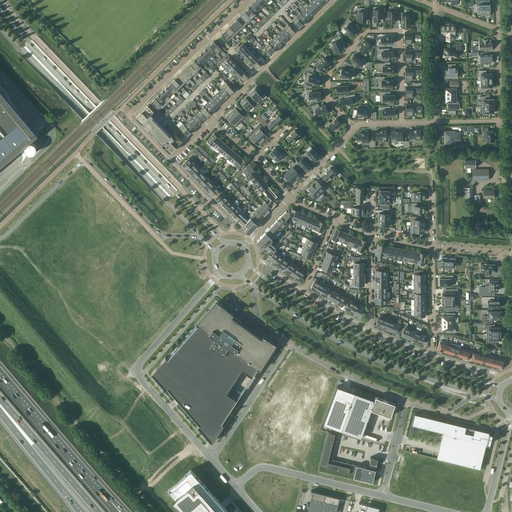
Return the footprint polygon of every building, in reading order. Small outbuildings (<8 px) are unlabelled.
[(255,0),(252,3),(254,5),(259,10),(263,7),(261,5),(261,4),(256,0),(255,0)] [(490,16),(490,4),(485,4),(485,1),(490,1),(490,0),(476,1),(477,1),(478,13),(490,14),(490,16)] [(315,12),(318,8),(312,1),(308,5),(315,12)] [(252,3),(249,7),(255,14),(259,10),(254,5),(252,3)] [(304,8),(311,15),(315,12),(308,5),(304,8)] [(373,6),(373,20),(380,20),(380,12),(383,12),(383,6),(379,6),(373,6)] [(246,9),(245,11),(251,18),(252,18),(255,14),(249,7),(246,9)] [(394,7),(394,10),(388,11),(388,22),(395,22),(394,14),(397,14),(397,7),(394,7)] [(311,15),(304,8),(300,12),(307,19),(311,15)] [(358,8),(358,15),(357,15),(357,21),(366,21),(365,17),(368,17),(368,9),(365,9),(365,8),(358,8)] [(245,11),(241,15),(248,22),(247,22),(249,23),(253,19),(252,18),(251,18),(245,11)] [(296,16),(303,23),(307,19),(300,12),(296,16)] [(402,12),(399,12),(399,18),(402,18),(402,25),(410,25),(410,19),(409,19),(409,13),(402,13),(402,12)] [(244,25),(247,22),(248,22),(241,15),(237,18),(244,25)] [(303,23),(296,16),(292,20),(299,27),(303,23)] [(237,18),(233,22),(240,29),(241,31),(244,27),(245,26),(244,25),(237,18)] [(344,28),(340,31),(344,34),(346,32),(350,36),(356,30),(351,25),(353,23),(349,18),(344,22),(347,25),(344,28)] [(233,22),(229,26),(236,33),(237,31),(240,29),(233,22)] [(288,24),(284,28),(291,35),(295,31),(288,24)] [(441,35),(446,35),(446,37),(446,40),(454,40),(454,35),(455,35),(455,26),(449,26),(449,24),(445,24),(445,26),(441,26),(441,35)] [(229,26),(225,30),(232,37),(233,35),(236,33),(229,26)] [(287,39),(291,35),(284,28),(280,32),(287,39)] [(232,37),(225,30),(221,34),(228,41),(232,37)] [(280,32),(276,35),(283,42),(287,39),(280,32)] [(420,32),(405,32),(405,44),(412,43),(412,38),(421,37),(420,32)] [(281,44),(283,42),(276,35),(272,39),(279,46),(281,44)] [(336,40),(332,42),(334,46),(332,47),(335,52),(343,49),(340,42),(342,41),(340,35),(335,38),(336,40)] [(384,43),(393,43),(393,37),(381,37),(381,43),(378,43),(378,46),(384,46),(384,43)] [(272,39),(269,43),(275,50),(279,46),(272,39)] [(360,44),(362,45),(359,48),(362,51),(360,53),(365,57),(367,54),(365,53),(371,45),(365,39),(360,44)] [(479,45),(479,46),(479,50),(491,49),(492,49),(492,41),(491,41),(488,41),(488,40),(482,40),(483,40),(483,41),(479,41),(479,45)] [(216,52),(217,53),(221,49),(215,43),(213,41),(209,45),(216,52)] [(236,49),(240,53),(247,47),(243,43),(236,49)] [(271,54),(275,50),(269,43),(264,47),(265,47),(267,50),(271,54)] [(461,44),(453,44),(453,47),(452,47),(452,48),(443,48),(443,52),(442,52),(442,58),(445,58),(446,58),(457,58),(457,52),(458,52),(458,48),(461,48),(461,44)] [(206,49),(212,56),(216,52),(209,45),(206,49)] [(247,47),(240,53),(244,57),(252,49),(249,45),(247,46),(247,47)] [(385,48),(379,48),(379,52),(382,52),(382,58),(382,61),(389,61),(389,58),(394,58),(393,51),(389,51),(389,48),(385,48)] [(202,52),(208,59),(212,56),(206,49),(202,52)] [(244,57),(248,61),(255,54),(256,53),(252,49),(244,57)] [(405,62),(415,61),(415,55),(421,55),(421,50),(409,50),(405,50),(405,55),(405,62)] [(198,56),(205,63),(208,59),(202,52),(198,56)] [(259,58),(255,54),(248,61),(252,65),(259,58)] [(354,54),(350,59),(360,68),(364,63),(365,64),(367,61),(362,57),(360,60),(354,54)] [(491,55),(480,56),(480,63),(484,63),(484,66),(489,66),(489,63),(492,62),(491,55)] [(194,60),(201,67),(205,63),(198,56),(195,59),(194,60)] [(224,69),(233,61),(229,57),(227,59),(223,63),(220,65),(223,67),(224,69)] [(328,66),(326,65),(329,62),(324,57),(317,65),(324,71),(328,66)] [(259,58),(252,65),(256,69),(263,62),(259,58)] [(190,64),(197,71),(201,67),(194,60),(190,64)] [(236,65),(233,61),(224,69),(228,73),(230,72),(229,71),(236,65)] [(387,74),(393,74),(393,66),(385,66),(385,63),(379,63),(379,69),(383,69),(383,73),(387,73),(387,74)] [(186,67),(193,74),(197,71),(190,64),(186,67)] [(448,64),(448,70),(445,70),(445,78),(457,78),(457,70),(456,70),(456,64),(448,64)] [(229,71),(230,72),(233,75),(240,69),(236,65),(229,71)] [(182,71),(189,78),(193,74),(186,67),(182,71)] [(339,77),(345,79),(345,77),(350,79),(351,75),(354,76),(356,70),(354,68),(350,67),(349,71),(342,69),(339,77)] [(421,68),(405,68),(406,80),(412,79),(412,73),(421,73),(421,68)] [(244,72),(240,69),(233,75),(237,79),(244,72)] [(481,80),(493,80),(493,76),(492,76),(492,73),(484,73),(484,70),(478,70),(479,76),(481,76),(481,80)] [(178,75),(185,82),(189,78),(182,71),(178,75)] [(248,76),(244,72),(237,79),(241,83),(248,76)] [(305,81),(318,86),(320,79),(312,77),(313,74),(307,72),(306,75),(307,75),(305,81)] [(175,79),(181,86),(185,82),(178,75),(177,76),(175,79)] [(385,80),(385,77),(378,77),(379,87),(386,87),(386,88),(392,88),(392,79),(385,80)] [(171,82),(177,89),(181,86),(175,79),(171,82)] [(493,80),(481,80),(481,87),(479,87),(479,90),(485,90),(485,87),(492,87),(492,84),(493,84),(493,80)] [(0,164),(22,147),(25,150),(25,151),(26,151),(26,152),(27,152),(27,153),(28,153),(29,153),(29,154),(30,154),(31,154),(32,153),(33,153),(34,152),(35,151),(35,150),(36,150),(36,149),(36,148),(36,147),(36,146),(35,145),(34,144),(33,143),(32,143),(32,142),(31,142),(30,142),(29,142),(28,143),(27,143),(27,142),(37,133),(23,116),(7,98),(10,95),(0,82),(0,164)] [(167,86),(174,93),(176,91),(177,89),(171,82),(167,86)] [(223,87),(230,94),(234,90),(231,88),(230,86),(227,84),(226,82),(221,86),(223,87)] [(451,88),(445,88),(445,95),(456,95),(457,95),(457,88),(459,88),(459,85),(451,85),(451,88)] [(163,90),(170,97),(174,93),(167,86),(163,90)] [(422,91),(421,86),(406,86),(406,97),(413,97),(413,91),(422,91)] [(226,98),(230,94),(223,87),(219,91),(226,98)] [(255,99),(253,101),(257,106),(260,103),(258,101),(262,97),(257,92),(259,91),(255,87),(251,91),(252,92),(250,93),(255,99)] [(307,92),(307,99),(321,98),(321,92),(312,92),(312,89),(306,89),(306,92),(307,92)] [(159,94),(166,101),(170,97),(163,90),(161,91),(159,94)] [(185,90),(181,93),(186,98),(188,95),(189,94),(187,92),(185,90)] [(222,102),(226,98),(219,91),(215,95),(222,102)] [(380,101),(394,101),(394,94),(386,95),(386,92),(380,92),(380,95),(380,101)] [(155,97),(162,104),(166,101),(159,94),(155,97)] [(355,97),(355,94),(346,95),(347,98),(340,99),(341,106),(355,103),(354,97),(355,97)] [(215,95),(211,98),(218,105),(222,102),(215,95)] [(456,95),(445,95),(445,102),(449,102),(449,104),(448,104),(448,109),(456,109),(459,109),(459,105),(459,104),(457,104),(457,102),(459,102),(459,99),(456,99),(456,95)] [(481,99),(482,106),(493,106),(493,99),(486,99),(486,96),(480,96),(480,99),(481,99)] [(155,97),(151,101),(158,108),(162,104),(155,97)] [(214,109),(218,105),(211,98),(207,102),(214,109)] [(243,100),(243,99),(239,103),(242,107),(244,105),(248,110),(253,106),(255,108),(257,106),(253,101),(251,103),(245,98),(243,100)] [(205,100),(201,104),(202,104),(204,106),(203,106),(210,113),(211,112),(214,109),(207,102),(205,100)] [(158,108),(151,101),(135,117),(170,152),(182,140),(176,134),(173,137),(171,134),(169,135),(152,117),(159,109),(158,108)] [(318,103),(311,106),(314,112),(316,111),(318,115),(322,113),(323,115),(328,113),(325,104),(319,107),(318,103)] [(206,117),(210,113),(203,106),(204,106),(202,104),(198,108),(199,110),(200,110),(206,117)] [(422,109),(422,104),(406,104),(406,115),(413,115),(413,109),(422,109)] [(358,107),(356,116),(362,117),(362,115),(366,116),(367,113),(370,113),(371,107),(368,106),(367,109),(358,107)] [(386,106),(380,106),(380,110),(383,110),(383,116),(395,116),(394,109),(386,109),(386,106)] [(480,112),(478,112),(478,116),(480,116),(487,116),(486,113),(493,113),(493,106),(482,106),(480,106),(480,112)] [(240,113),(235,108),(234,109),(233,110),(233,109),(230,111),(240,122),(247,115),(243,111),(240,113)] [(199,110),(196,113),(202,120),(206,117),(200,110),(199,110)] [(228,114),(226,116),(232,121),(229,124),(234,128),(240,122),(230,111),(228,114)] [(272,129),(282,119),(279,116),(276,112),(272,115),(274,118),(268,124),(272,129)] [(199,124),(202,120),(196,113),(192,117),(199,124)] [(264,126),(267,124),(259,115),(256,118),(264,126)] [(187,120),(188,121),(195,128),(199,124),(192,117),(191,116),(187,120)] [(342,124),(336,118),(330,123),(328,121),(324,125),(326,127),(329,125),(333,130),(336,127),(338,128),(342,124)] [(191,132),(195,128),(188,121),(184,125),(191,132)] [(184,125),(183,123),(179,127),(187,136),(191,132),(184,125)] [(267,136),(261,131),(264,128),(259,124),(253,130),(263,141),(265,138),(266,137),(267,136)] [(493,142),(493,131),(488,131),(488,127),(482,127),(482,132),(483,132),(483,136),(486,136),(486,142),(488,142),(488,143),(492,143),(492,142),(493,142)] [(295,131),(295,130),(292,133),(291,132),(289,134),(289,135),(286,138),(291,142),(293,140),(295,142),(299,139),(297,137),(300,133),(297,129),(295,131)] [(250,141),(253,139),(258,144),(259,143),(260,142),(260,143),(263,141),(253,130),(246,137),(250,141)] [(386,137),(386,130),(376,131),(376,140),(377,140),(382,140),(382,138),(386,137)] [(420,137),(420,130),(410,130),(410,141),(411,141),(416,140),(416,137),(420,137)] [(391,131),(391,138),(396,138),(396,141),(401,141),(402,141),(402,131),(391,131)] [(454,132),(454,131),(445,131),(445,142),(454,142),(454,139),(459,139),(459,132),(454,132)] [(368,144),(368,133),(357,133),(357,141),(362,140),(362,144),(368,144)] [(212,144),(218,137),(214,134),(208,140),(212,144)] [(218,137),(212,144),(216,148),(222,141),(218,137)] [(216,148),(214,150),(218,153),(220,151),(226,144),(222,141),(216,148)] [(226,144),(220,151),(224,155),(230,148),(226,144)] [(269,153),(274,158),(277,161),(283,155),(285,157),(287,155),(283,151),(281,153),(275,147),(269,153)] [(228,158),(234,151),(230,148),(224,155),(228,158)] [(306,151),(303,154),(307,159),(311,156),(315,161),(320,156),(312,148),(307,152),(306,151)] [(234,151),(228,158),(232,162),(238,155),(234,151)] [(237,165),(242,159),(238,155),(232,162),(237,165)] [(298,167),(301,165),(306,170),(311,165),(303,157),(298,162),(297,160),(294,163),(298,167)] [(186,168),(192,162),(188,158),(182,164),(186,168)] [(242,159),(237,165),(241,169),(247,162),(242,159)] [(472,166),(472,169),(475,169),(475,159),(465,159),(465,166),(467,166),(467,167),(471,167),(471,166),(472,166)] [(192,162),(186,168),(190,172),(196,166),(192,162)] [(299,168),(298,167),(294,163),(293,162),(291,164),(293,166),(288,170),(296,179),(301,175),(297,170),(299,168)] [(247,175),(254,169),(250,164),(246,167),(247,168),(244,171),(247,175)] [(194,176),(200,170),(197,167),(196,166),(190,172),(194,176)] [(330,168),(327,170),(326,170),(327,170),(325,172),(324,172),(325,173),(322,175),(326,180),(328,178),(329,179),(333,175),(332,174),(336,171),(332,167),(331,168),(330,168)] [(248,175),(246,176),(250,181),(251,179),(258,173),(254,169),(248,175)] [(488,169),(475,169),(472,169),(472,180),(488,180),(488,169)] [(200,170),(194,176),(197,180),(204,174),(200,170)] [(296,179),(288,170),(284,174),(282,172),(280,175),(285,181),(288,179),(292,183),(296,179)] [(258,173),(251,179),(254,183),(261,177),(258,173)] [(201,184),(207,178),(204,174),(197,180),(201,184)] [(13,266),(0,279),(0,291),(44,337),(41,340),(115,425),(138,405),(63,319),(123,260),(124,261),(123,262),(125,264),(126,263),(131,268),(129,270),(167,310),(192,282),(155,244),(153,246),(84,175),(62,197),(64,199),(4,257),(13,266)] [(255,184),(253,185),(257,188),(265,181),(261,177),(254,183),(255,184)] [(207,178),(201,184),(205,188),(211,181),(207,178)] [(328,186),(322,180),(321,181),(322,182),(320,184),(316,180),(314,183),(314,182),(312,184),(321,192),(324,188),(325,189),(328,186)] [(209,192),(215,185),(211,181),(205,188),(209,192)] [(265,181),(257,188),(260,193),(261,192),(264,190),(264,189),(268,185),(265,181)] [(309,189),(312,192),(311,195),(310,194),(309,194),(315,200),(319,201),(324,195),(322,193),(321,192),(312,184),(310,186),(311,187),(309,189)] [(215,185),(209,192),(212,196),(219,189),(215,185)] [(276,194),(268,185),(264,189),(264,190),(265,191),(272,199),(276,194)] [(363,201),(363,188),(359,188),(359,187),(353,187),(353,192),(356,192),(356,201),(363,201)] [(215,198),(219,202),(226,194),(222,190),(215,198)] [(481,194),(477,194),(477,202),(482,202),(482,198),(494,198),(493,190),(488,190),(484,190),(481,190),(481,194)] [(389,191),(380,191),(380,195),(379,195),(379,198),(380,198),(380,203),(382,203),(382,209),(389,209),(389,203),(389,191)] [(411,196),(411,202),(417,202),(417,199),(425,199),(425,193),(422,193),(422,192),(420,191),(417,192),(417,193),(414,192),(414,193),(411,193),(411,196)] [(226,194),(219,202),(222,206),(230,198),(226,194)] [(268,202),(267,203),(267,204),(271,208),(280,199),(276,194),(272,199),(268,202)] [(226,209),(234,202),(230,198),(222,206),(226,209)] [(230,213),(238,206),(234,202),(226,209),(230,213)] [(260,204),(268,212),(271,208),(267,204),(267,203),(265,202),(261,205),(260,204)] [(411,203),(411,212),(425,212),(425,206),(417,206),(417,203),(411,203)] [(256,208),(264,216),(268,212),(260,204),(256,208)] [(234,217),(240,211),(236,207),(238,206),(230,213),(234,217)] [(284,221),(285,220),(290,214),(293,216),(296,210),(289,207),(280,216),(284,221)] [(364,208),(353,207),(352,207),(351,214),(359,214),(359,216),(364,216),(364,210),(364,209),(364,208)] [(253,212),(260,220),(264,216),(256,208),(253,212)] [(293,216),(292,218),(297,220),(301,212),(296,210),(293,216)] [(392,219),(393,210),(386,210),(386,213),(379,213),(378,219),(392,219)] [(240,211),(234,217),(249,232),(257,223),(249,216),(250,217),(247,220),(239,212),(240,211)] [(249,216),(257,223),(260,220),(253,212),(249,216)] [(297,220),(296,222),(301,224),(306,214),(301,212),(297,220)] [(307,225),(310,217),(306,214),(301,224),(306,226),(307,225)] [(287,222),(285,220),(284,221),(280,216),(276,220),(283,226),(282,227),(283,228),(288,224),(287,222)] [(410,216),(410,225),(424,225),(424,219),(417,219),(417,216),(410,216)] [(312,227),(315,219),(310,217),(307,225),(312,227)] [(316,231),(320,221),(315,219),(312,227),(311,228),(316,231)] [(282,227),(283,226),(276,220),(273,224),(278,229),(279,230),(282,227)] [(320,221),(316,231),(321,233),(324,227),(325,228),(327,224),(320,221)] [(273,224),(269,228),(275,234),(276,233),(279,230),(278,229),(273,224)] [(407,230),(407,233),(410,234),(416,235),(416,231),(424,231),(424,225),(410,225),(410,230),(407,230)] [(269,228),(265,232),(270,237),(271,238),(272,238),(273,239),(277,236),(275,234),(269,228)] [(341,231),(336,228),(332,238),(337,240),(341,231)] [(342,243),(346,233),(341,231),(337,240),(342,243)] [(271,238),(270,237),(265,232),(257,240),(271,253),(275,248),(274,246),(269,241),(271,238)] [(351,235),(346,233),(342,243),(347,245),(351,235)] [(352,247),(356,237),(351,235),(347,245),(352,247)] [(357,249),(361,239),(356,237),(352,247),(357,249)] [(305,243),(315,247),(317,242),(307,238),(305,243)] [(361,239),(357,249),(362,251),(366,241),(361,239)] [(305,243),(303,248),(312,252),(315,247),(305,243)] [(299,247),(297,252),(300,253),(310,258),(312,252),(303,248),(299,247)] [(269,258),(274,262),(280,253),(276,250),(271,256),(271,255),(269,258)] [(327,252),(325,257),(335,261),(337,262),(340,253),(338,253),(332,251),(331,253),(327,252)] [(274,262),(278,265),(285,256),(280,253),(274,262)] [(285,256),(278,265),(283,268),(284,267),(286,269),(292,261),(285,256)] [(325,257),(323,262),(333,266),(335,261),(325,257)] [(441,262),(437,262),(437,268),(441,268),(441,266),(454,267),(454,266),(455,259),(455,258),(454,258),(450,258),(446,258),(442,257),(441,257),(441,258),(441,262)] [(354,268),(364,268),(364,263),(360,263),(360,260),(354,260),(354,268)] [(285,270),(290,273),(296,265),(292,261),(286,269),(285,270)] [(333,266),(323,262),(321,268),(325,269),(324,272),(330,274),(331,271),(333,272),(335,266),(333,266)] [(482,272),(485,272),(486,272),(486,273),(490,273),(490,272),(493,272),(493,276),(502,276),(502,271),(496,271),(496,267),(495,267),(494,267),(494,264),(488,264),(488,262),(481,262),(481,264),(480,264),(480,267),(481,267),(481,268),(482,268),(482,269),(482,272)] [(290,273),(294,277),(301,268),(296,265),(290,273)] [(386,270),(386,268),(382,267),(382,270),(376,270),(376,275),(386,275),(386,276),(388,276),(388,270),(386,270)] [(305,271),(301,268),(294,277),(299,280),(305,271)] [(447,275),(447,278),(440,278),(440,285),(453,285),(453,275),(447,275)] [(315,291),(321,281),(316,279),(314,278),(313,280),(314,281),(310,288),(315,291)] [(353,279),(352,279),(352,285),(353,285),(353,287),(360,288),(360,285),(364,285),(364,279),(353,279)] [(486,287),(479,287),(479,290),(479,295),(494,294),(494,290),(498,290),(498,287),(499,287),(498,283),(497,280),(496,280),(496,279),(493,279),(493,280),(489,280),(489,286),(486,286),(486,287)] [(325,284),(321,281),(315,291),(320,293),(325,284)] [(325,284),(320,293),(325,296),(329,289),(331,291),(333,288),(330,287),(325,284)] [(328,298),(332,300),(338,291),(333,288),(331,291),(328,298)] [(442,299),(457,299),(456,293),(457,293),(457,289),(447,289),(447,293),(442,293),(442,295),(442,299)] [(342,294),(338,291),(332,300),(337,303),(341,296),(342,294)] [(419,294),(419,291),(416,291),(416,294),(414,294),(414,299),(425,299),(425,293),(419,294)] [(341,296),(337,303),(342,306),(346,298),(341,296)] [(500,300),(492,300),(492,296),(482,297),(482,303),(488,303),(488,307),(500,307),(500,306),(501,306),(501,301),(500,301),(500,300)] [(386,305),(386,297),(375,297),(375,303),(381,303),(381,305),(386,305)] [(345,307),(349,310),(355,301),(350,298),(345,307)] [(457,299),(442,299),(442,304),(443,304),(443,306),(447,306),(447,310),(457,310),(457,306),(457,299)] [(165,356),(151,373),(165,389),(167,387),(199,424),(197,425),(211,442),(223,424),(221,422),(236,399),(226,392),(241,369),(252,376),(257,368),(259,369),(276,343),(263,335),(261,338),(241,323),(242,321),(232,314),(233,313),(216,300),(207,309),(195,323),(197,324),(167,358),(165,356)] [(359,304),(355,301),(349,310),(354,313),(359,304)] [(364,307),(359,304),(354,313),(359,316),(364,307)] [(486,316),(486,323),(492,323),(492,319),(502,319),(502,318),(502,314),(501,314),(501,311),(487,311),(488,316),(486,316)] [(442,323),(455,323),(455,313),(447,313),(448,316),(442,316),(442,323)] [(375,317),(375,321),(377,322),(375,324),(381,326),(385,316),(380,314),(378,318),(375,317)] [(390,319),(385,316),(381,326),(386,328),(390,319)] [(386,328),(391,331),(395,321),(390,319),(386,328)] [(400,323),(395,321),(391,331),(396,333),(398,328),(401,329),(402,326),(399,325),(400,323)] [(401,329),(399,332),(402,333),(401,335),(407,337),(411,327),(407,326),(408,323),(404,321),(402,326),(401,329)] [(442,330),(448,329),(448,332),(455,332),(455,323),(442,323),(442,330)] [(487,334),(502,333),(502,329),(501,329),(501,327),(494,327),(494,324),(485,324),(485,328),(487,328),(487,334)] [(412,339),(413,336),(414,333),(416,329),(411,327),(407,337),(412,339)] [(413,336),(412,339),(417,341),(421,332),(420,331),(422,329),(417,327),(416,329),(414,333),(413,336)] [(426,334),(421,332),(417,341),(422,344),(423,341),(423,340),(426,334)] [(502,333),(487,334),(487,339),(486,339),(486,343),(496,343),(496,340),(501,340),(501,338),(502,338),(502,333)] [(446,343),(446,342),(441,340),(438,350),(443,352),(446,343)] [(450,345),(451,345),(448,353),(453,355),(455,346),(456,346),(456,344),(451,343),(450,345)] [(291,375),(271,413),(276,415),(322,426),(323,423),(337,385),(339,380),(293,355),(284,372),(291,375)] [(337,385),(323,423),(341,430),(361,437),(371,409),(390,416),(395,404),(376,396),(374,399),(337,385)] [(448,422),(421,415),(414,413),(412,425),(418,426),(445,433),(439,459),(480,469),(489,432),(448,422)] [(234,447),(233,448),(251,452),(252,450),(284,457),(288,442),(244,431),(242,435),(234,448),(234,447)] [(329,431),(326,441),(336,443),(338,434),(329,431)] [(300,445),(295,463),(319,469),(320,466),(324,451),(324,450),(300,445)] [(324,451),(320,466),(330,468),(332,459),(333,453),(324,451)] [(371,457),(368,468),(375,469),(378,458),(371,457)] [(332,459),(330,468),(337,470),(337,469),(339,460),(332,459)] [(343,470),(342,471),(348,473),(350,463),(345,462),(343,470)] [(350,463),(348,473),(354,474),(356,465),(350,463)] [(354,474),(353,477),(359,479),(360,476),(362,466),(356,465),(354,474)] [(360,476),(359,479),(372,482),(375,469),(368,468),(362,466),(360,476)] [(228,511),(191,469),(168,489),(175,497),(172,499),(182,511),(228,511)] [(338,505),(340,498),(325,494),(312,491),(311,498),(311,499),(310,502),(307,511),(336,511),(338,505)]
